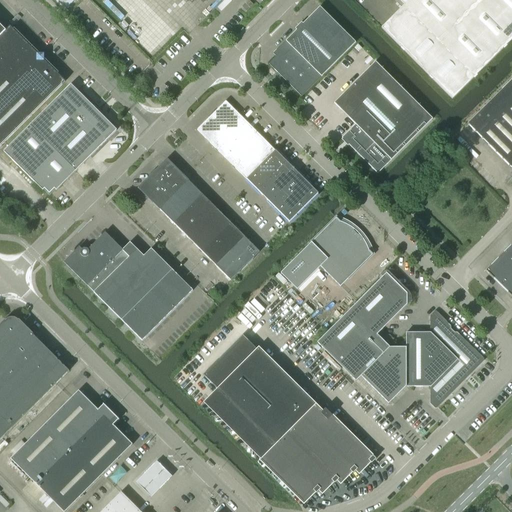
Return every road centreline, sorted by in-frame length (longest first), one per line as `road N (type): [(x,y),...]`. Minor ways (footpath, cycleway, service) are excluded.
road 1 (unclassified): [(511,351),(225,61)]
road 2 (unclassified): [(243,511),(10,276)]
road 3 (unclassified): [(345,511),(387,494),(511,368)]
road 4 (unclassified): [(10,276),(156,131)]
road 5 (unclassified): [(156,131),(27,0)]
